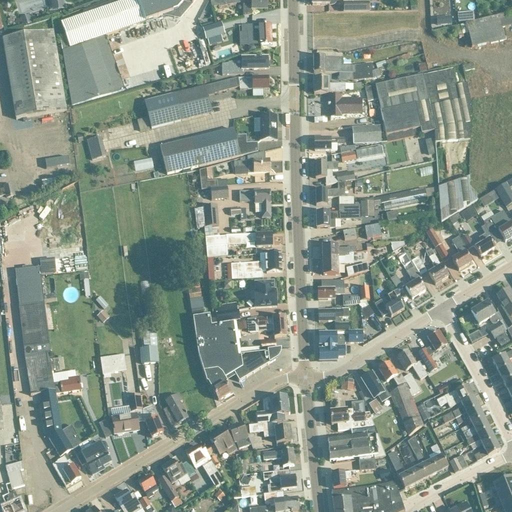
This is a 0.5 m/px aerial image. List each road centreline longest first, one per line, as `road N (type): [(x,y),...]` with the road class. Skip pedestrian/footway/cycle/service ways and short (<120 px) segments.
road 1 (unclassified): [(305,379),(292,0)]
road 2 (unclassified): [(57,511),(282,379),(305,379)]
road 3 (residential): [(511,445),(440,309)]
road 4 (unclassified): [(305,379),(344,368),(440,309)]
road 5 (unclassified): [(319,511),(305,379)]
